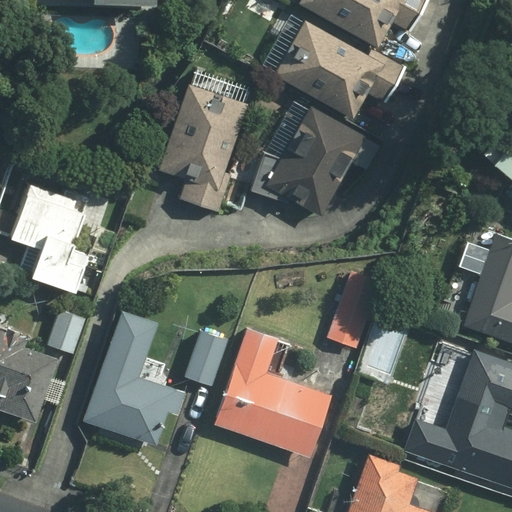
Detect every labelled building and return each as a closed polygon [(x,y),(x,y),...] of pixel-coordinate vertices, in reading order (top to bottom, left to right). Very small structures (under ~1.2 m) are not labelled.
[(309,0),(388,43),(401,20),(416,28),(431,0),(309,0)] [(375,43),(372,49),(311,16),(281,70),(362,114),(375,91),(390,99),(410,62),(375,43)] [(166,165),(191,174),(185,193),(223,206),(234,173),(230,172),(254,99),(195,79),(166,165)] [(372,133),(318,102),(272,181),(326,212),(372,133)] [(99,245),(81,238),(96,197),(37,176),(16,232),(49,244),(39,272),(83,288),(99,245)] [(511,225),(505,223),(468,321),(511,337),(511,225)] [(386,278),(355,267),(330,333),(361,345),(386,278)] [(127,305),(89,414),(162,439),(173,407),(183,411),(191,388),(150,374),(169,319),(127,305)] [(88,315),(59,306),(49,341),(78,350),(88,315)] [(286,334),(254,323),(221,417),(316,450),(336,392),(273,370),(286,334)] [(232,336),(203,327),(188,373),(217,383),(232,336)] [(65,354),(0,331),(0,380),(10,384),(3,404),(43,418),(65,354)] [(511,356),(479,345),(464,389),(468,390),(454,429),(423,418),(414,443),(511,476),(511,356)] [(374,450),(352,511),(446,511),(447,510),(414,499),(423,474),(406,468),(408,461),(374,450)]
